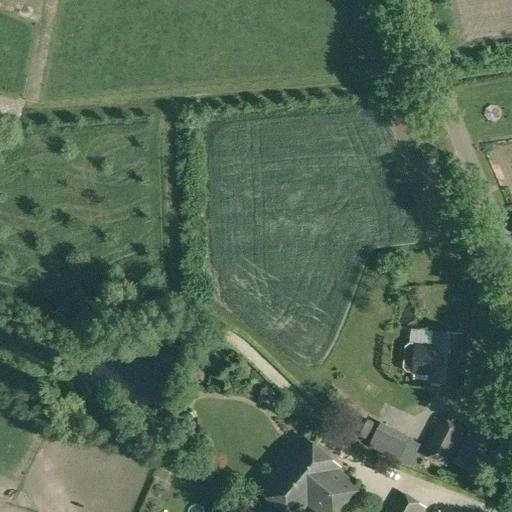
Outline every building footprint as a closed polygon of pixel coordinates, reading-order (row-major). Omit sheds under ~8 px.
[(463,386),(468,336),(433,333),(432,344),(414,342),(414,343),(409,343),(404,346),(402,367),(406,372),(411,372),(411,374),(429,375),(428,382),(463,386)] [(447,467),(465,429),(440,416),(421,454),(447,467)] [(160,417),(156,429),(173,435),(177,423),(160,417)] [(398,461),(410,437),(380,422),(368,446),(398,461)] [(316,511),(344,511),(362,490),(338,470),(340,467),(304,437),(259,491),(284,511),(301,511),(308,504),(316,511)] [(474,475),(485,453),(463,442),(452,464),(474,475)] [(423,511),(427,508),(398,489),(383,511),(423,511)]
